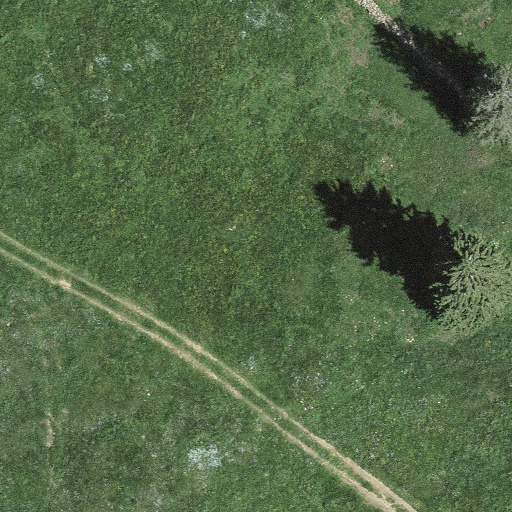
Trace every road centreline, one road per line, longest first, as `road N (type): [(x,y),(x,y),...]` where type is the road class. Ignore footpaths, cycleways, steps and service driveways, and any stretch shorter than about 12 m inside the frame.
road 1 (track): [(0,237),(213,368),(407,511)]
road 2 (track): [(0,268),(36,320),(53,376),(48,452),(33,511)]
